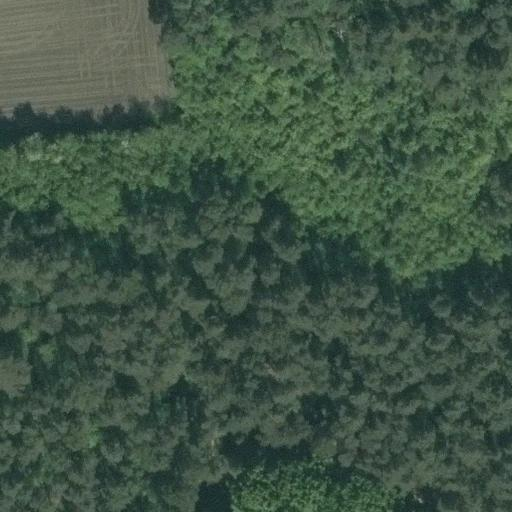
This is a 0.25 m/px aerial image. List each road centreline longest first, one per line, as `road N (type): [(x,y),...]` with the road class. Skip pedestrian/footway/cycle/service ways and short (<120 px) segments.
road 1 (track): [(177,511),(238,390),(511,506)]
road 2 (track): [(238,390),(183,0)]
